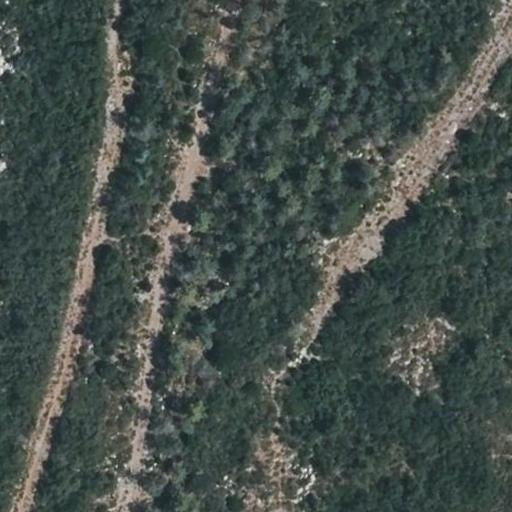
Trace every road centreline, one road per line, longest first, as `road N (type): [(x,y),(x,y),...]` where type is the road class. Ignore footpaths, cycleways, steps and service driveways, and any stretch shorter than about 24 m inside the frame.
road 1 (track): [(130,511),(172,243),(245,0)]
road 2 (track): [(18,511),(124,84),(126,0)]
